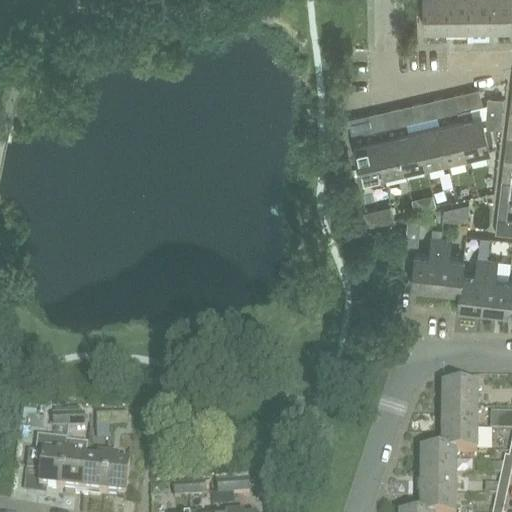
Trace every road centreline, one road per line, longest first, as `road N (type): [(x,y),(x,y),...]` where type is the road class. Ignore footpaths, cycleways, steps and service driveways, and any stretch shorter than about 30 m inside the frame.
road 1 (tertiary): [(359,511),(411,367),(442,353),(511,353)]
road 2 (residential): [(388,90),(511,62)]
